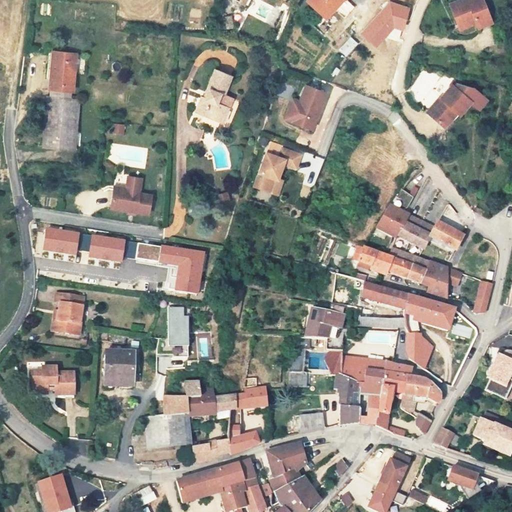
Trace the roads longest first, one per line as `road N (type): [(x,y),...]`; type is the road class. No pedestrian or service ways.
road 1 (residential): [(511,474),(351,433),(303,434),(166,476),(131,475),(56,451),(0,402)]
road 2 (track): [(26,0),(11,123)]
